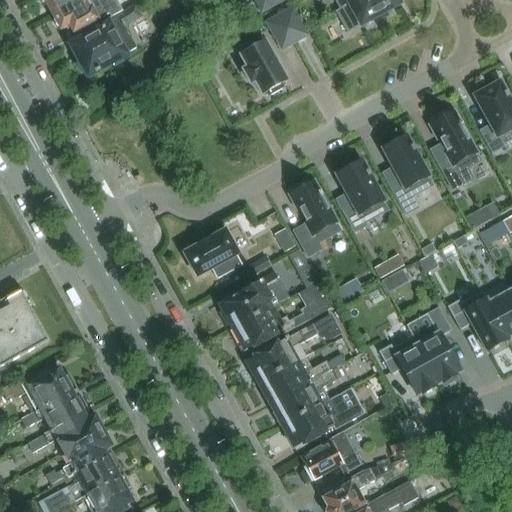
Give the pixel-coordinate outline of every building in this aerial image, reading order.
[(42,0),(45,4),(48,5),(54,16),(63,11),(82,0),(42,0)] [(82,0),(63,11),(54,16),(55,19),(54,22),(57,27),(60,28),(62,31),(68,27),(73,35),(81,30),(98,21),(99,21),(108,16),(110,19),(120,14),(112,0),(111,0),(92,10),(86,0),(82,0)] [(256,0),(255,1),(261,13),(284,0),(256,0)] [(333,0),(340,10),(358,0),(333,0)] [(358,0),(340,10),(340,11),(336,13),(347,34),(360,27),(373,20),(375,24),(387,17),(385,14),(400,5),(396,0),(358,0)] [(134,6),(120,14),(110,19),(109,20),(111,24),(71,46),(73,50),(71,52),(73,51),(77,57),(75,59),(75,60),(77,59),(79,62),(78,64),(77,64),(84,75),(86,75),(88,77),(94,73),(95,74),(100,72),(99,71),(108,66),(127,55),(127,54),(135,50),(126,33),(118,38),(116,33),(141,19),(134,6)] [(292,11),(280,17),(294,43),(306,36),(292,11)] [(280,17),(268,24),(282,49),(294,43),(280,17)] [(281,85),(286,82),(264,43),(240,57),(247,69),(243,72),(251,86),(255,83),(262,96),(267,93),(269,97),(284,89),(281,85)] [(480,132),(492,154),(503,148),(497,137),(511,129),(511,108),(499,85),(475,98),(491,126),(480,132)] [(461,129),(462,128),(460,124),(459,125),(453,115),(448,117),(446,113),(433,121),(435,125),(431,127),(446,156),(436,162),(452,191),(472,180),(467,169),(480,162),(461,129)] [(432,187),(413,153),(414,153),(412,148),(411,149),(405,139),(383,151),(398,177),(387,183),(393,194),(405,216),(417,209),(411,198),(432,187)] [(364,225),(387,212),(368,178),(370,177),(367,173),(366,173),(361,164),(337,177),(347,195),(353,205),(342,211),(354,233),(365,227),(364,225)] [(295,194),(290,197),(306,225),(293,232),(307,258),(320,251),(317,245),(339,232),(313,184),(308,187),(306,183),(292,190),(295,194)] [(490,211),(470,218),(475,230),(494,222),(490,211)] [(511,216),(502,222),(502,223),(506,230),(508,234),(511,232),(511,216)] [(491,228),(479,234),(486,247),(497,240),(491,228)] [(198,247),(184,255),(186,259),(194,274),(197,278),(211,270),(217,280),(241,267),(236,256),(238,255),(225,232),(210,240),(198,246),(198,247)] [(463,237),(453,243),(457,250),(467,244),(463,237)] [(425,258),(435,252),(431,245),(421,251),(425,258)] [(265,258),(235,274),(240,283),(270,267),(265,258)] [(379,279),(388,274),(382,264),(373,269),(379,279)] [(308,268),(297,274),(307,290),(317,284),(308,268)] [(245,291),(241,293),(242,294),(237,296),(237,295),(219,305),(223,313),(221,316),(218,317),(219,318),(228,334),(273,309),(272,307),(288,299),(281,286),(275,275),(246,292),(245,291)] [(283,335),(331,309),(317,285),(298,295),(307,312),(288,323),(286,318),(280,321),(273,309),(228,334),(237,351),(239,350),(237,347),(243,344),(246,351),(239,355),(240,355),(281,332),(283,335)] [(332,308),(350,299),(343,287),(326,297),(332,308)] [(0,368),(48,342),(25,300),(27,299),(23,293),(22,294),(21,292),(0,303),(0,368)] [(459,301),(447,308),(460,331),(471,325),(485,352),(508,340),(507,339),(506,339),(487,305),(488,305),(482,293),(461,304),(459,301)] [(511,336),(511,295),(510,293),(488,305),(487,305),(506,339),(507,339),(511,336)] [(438,309),(418,320),(424,332),(412,338),(438,385),(441,383),(444,388),(457,380),(455,376),(459,374),(440,338),(451,332),(438,309)] [(253,358),(244,363),(244,364),(251,360),(255,366),(250,369),(248,367),(247,368),(256,386),(258,384),(267,380),(305,359),(299,347),(317,336),(320,341),(324,340),(324,342),(332,340),(340,336),(330,316),(312,326),(253,358)] [(402,370),(417,397),(438,385),(412,338),(392,349),(390,346),(378,353),(391,376),(402,370)] [(341,355),(326,364),(330,371),(336,368),(345,363),(341,355)] [(258,384),(256,386),(266,403),(268,402),(266,399),(272,397),(275,403),(268,406),(269,407),(331,373),(330,371),(326,364),(325,363),(312,370),(305,359),(267,380),(258,384)] [(336,368),(330,371),(331,373),(336,382),(342,378),(336,368)] [(19,381),(11,386),(0,392),(5,401),(13,397),(15,401),(28,394),(38,412),(76,391),(65,372),(61,374),(58,370),(52,374),(50,369),(21,385),(19,381)] [(331,373),(269,407),(275,403),(279,410),(274,412),(272,410),(271,411),(280,428),(282,428),(291,423),(329,402),(329,401),(322,390),(336,383),(336,382),(331,373)] [(43,421),(50,433),(88,412),(79,396),(75,398),(73,394),(77,392),(76,391),(38,412),(21,421),(26,430),(43,421)] [(387,394),(378,399),(383,409),(393,403),(387,394)] [(282,428),(280,428),(292,450),(301,446),(360,413),(361,413),(355,401),(354,402),(343,408),(337,396),(329,401),(329,402),(291,423),(282,428)] [(55,442),(62,454),(102,432),(93,416),(87,420),(85,416),(88,414),(88,412),(50,433),(27,445),(32,454),(55,442)] [(51,489),(74,476),(111,455),(111,453),(107,455),(105,451),(111,448),(102,432),(62,454),(69,467),(55,475),(53,472),(44,477),(51,489)] [(311,482),(320,478),(338,468),(343,478),(362,467),(355,455),(354,455),(342,433),(307,453),(298,458),(301,463),(302,462),(304,466),(303,466),(305,469),(304,470),(305,471),(301,473),(307,483),(311,481),(311,482)] [(406,442),(391,447),(396,460),(411,455),(406,442)] [(74,476),(77,482),(37,504),(41,511),(58,511),(68,507),(69,507),(86,498),(124,477),(122,475),(119,477),(117,473),(120,471),(111,455),(74,476)] [(388,466),(377,468),(369,470),(360,474),(350,479),(352,483),(322,499),(323,500),(327,507),(326,507),(328,509),(327,510),(326,511),(353,511),(365,506),(357,491),(375,481),(391,472),(388,466)] [(123,511),(128,510),(125,505),(131,502),(129,498),(134,495),(124,477),(86,498),(93,511),(123,511)] [(388,511),(401,505),(403,507),(418,499),(409,482),(365,506),(367,510),(363,511),(388,511)] [(447,503),(452,511),(459,506),(455,498),(447,503)]
